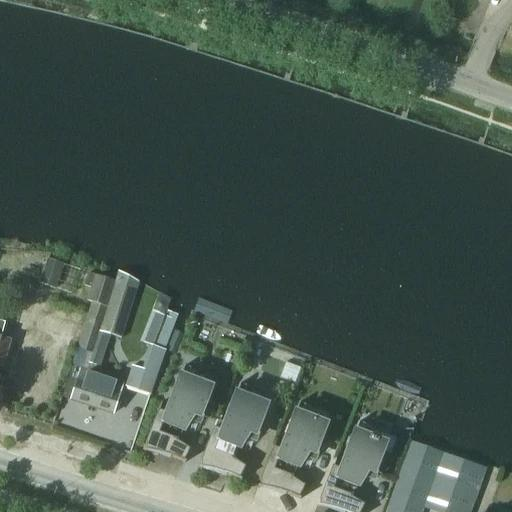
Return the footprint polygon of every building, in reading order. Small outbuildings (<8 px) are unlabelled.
[(63,265),(47,260),(39,285),(55,290),(63,265)] [(102,330),(111,333),(121,336),(138,283),(120,273),(102,330)] [(94,277),(87,275),(83,287),(90,289),(85,302),(91,304),(87,317),(76,349),(92,355),(96,343),(115,283),(94,276),(94,277)] [(160,315),(148,344),(150,345),(153,346),(165,351),(178,316),(167,311),(165,317),(160,315)] [(0,370),(1,370),(10,341),(0,338),(0,334),(3,325),(0,323),(0,370)] [(132,367),(125,387),(150,395),(161,362),(147,357),(143,370),(132,367)] [(162,404),(160,403),(145,442),(144,450),(142,450),(142,451),(160,454),(175,459),(185,464),(185,462),(183,461),(189,450),(176,442),(193,415),(200,418),(211,388),(181,376),(184,367),(183,367),(165,413),(159,411),(162,404)] [(99,372),(97,376),(80,370),(70,401),(112,415),(122,384),(105,378),(106,375),(99,372)] [(215,472),(230,477),(240,481),(241,480),(239,479),(245,468),(232,460),(249,433),(255,435),(267,406),(237,394),(240,385),(239,384),(221,431),(215,429),(217,421),(216,421),(201,460),(200,467),(198,467),(198,469),(215,472)] [(299,404),(298,404),(280,450),(274,448),(277,441),(275,440),(260,479),(259,487),(257,486),(257,488),(275,491),(289,496),(300,500),(300,499),(298,498),(304,487),(291,479),(308,452),(315,454),(326,425),(296,413),(299,404)] [(317,506),(317,507),(320,507),(334,510),(339,511),(360,511),(363,506),(351,498),(368,471),(374,474),(382,453),(390,456),(396,440),(380,434),(377,441),(375,440),(374,438),(371,434),(367,431),(362,427),(358,425),(359,423),(358,423),(339,469),(333,467),(336,460),(335,459),(332,466),(320,498),(318,506),(317,506)] [(385,511),(420,511),(422,508),(431,511),(469,511),(485,472),(412,444),(385,511)]
